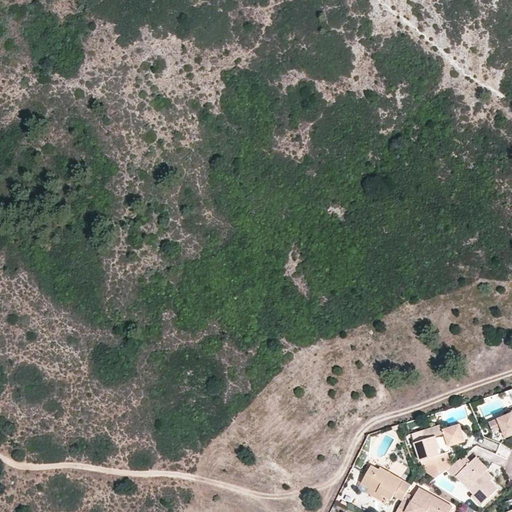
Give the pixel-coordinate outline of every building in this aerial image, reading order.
[(511,413),(500,418),(499,417),(490,421),(494,431),(503,427),(507,436),(511,433),(511,413)] [(442,424),(426,430),(427,435),(415,439),(425,469),(436,478),(447,470),(447,469),(452,465),(448,452),(451,451),(450,446),(466,441),(461,424),(444,429),(442,424)] [(427,435),(426,430),(413,434),(415,439),(427,435)] [(465,455),(452,465),(447,469),(456,478),(457,477),(461,474),(476,491),(473,494),(471,495),(480,505),(498,488),(491,480),(483,472),(487,470),(489,469),(477,457),(471,461),(465,455)] [(406,497),(412,484),(381,467),(380,469),(372,465),(361,484),(385,496),(392,500),(394,495),(404,501),(404,500),(406,497)] [(493,477),(487,470),(483,472),(491,480),(493,477)] [(461,474),(457,477),(473,494),(476,491),(461,474)] [(382,500),(385,496),(361,484),(359,487),(382,500)] [(412,501),(406,497),(404,500),(404,501),(397,511),(440,511),(441,511),(442,511),(449,511),(453,506),(420,488),(412,501)]
